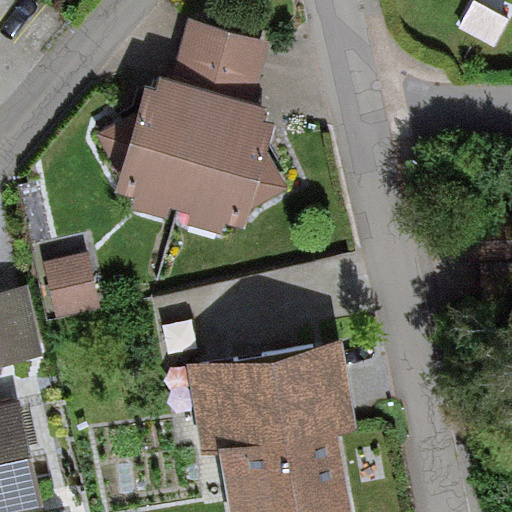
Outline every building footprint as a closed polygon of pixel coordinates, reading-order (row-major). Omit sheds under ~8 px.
[(259,48),(184,27),(167,91),(149,87),(136,122),(97,138),(122,175),(115,201),(234,234),(245,203),(281,197),(263,161),(273,119),(247,113),(259,48)] [(511,322),(511,221),(487,223),(492,324),(511,322)] [(80,261),(43,267),(51,311),(88,305),(80,261)] [(17,301),(0,304),(0,360),(28,355),(17,301)] [(330,355),(188,382),(201,452),(228,447),(240,511),(338,511),(323,432),(344,428),(330,355)] [(0,509),(25,504),(7,423),(0,424),(0,509)]
